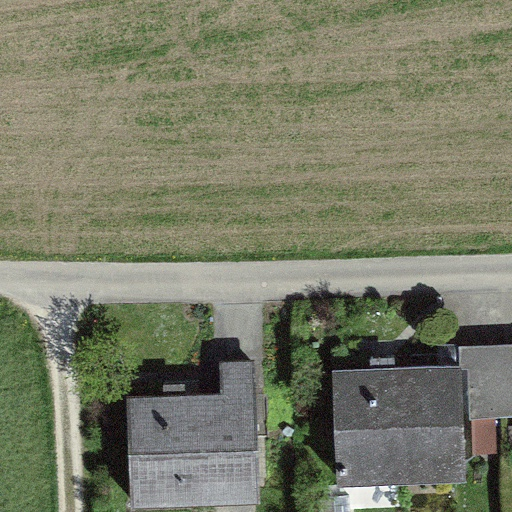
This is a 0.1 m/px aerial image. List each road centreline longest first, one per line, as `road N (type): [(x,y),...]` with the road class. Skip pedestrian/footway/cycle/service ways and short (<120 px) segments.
road 1 (residential): [(511,264),(0,280)]
road 2 (track): [(57,281),(66,511)]
